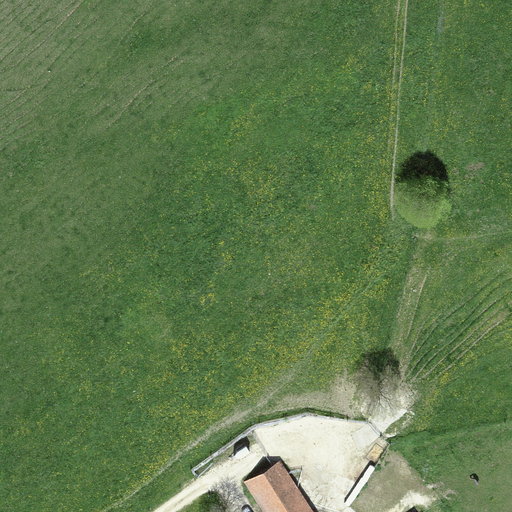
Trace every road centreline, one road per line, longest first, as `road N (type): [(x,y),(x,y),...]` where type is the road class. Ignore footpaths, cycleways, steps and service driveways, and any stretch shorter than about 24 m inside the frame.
road 1 (track): [(163,511),(205,480),(297,441),(366,433),(511,303)]
road 2 (track): [(404,0),(391,215)]
